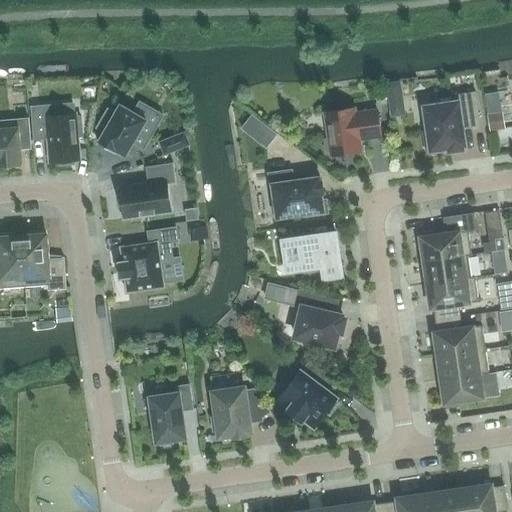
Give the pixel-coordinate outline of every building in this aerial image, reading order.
[(455,94),(456,102),(425,107),(429,131),(424,131),(427,153),(442,151),(441,148),(449,146),(450,150),(462,148),(461,145),(464,144),(461,128),(480,125),(475,91),(455,94)] [(126,155),(146,119),(120,104),(116,112),(113,117),(106,113),(98,127),(105,131),(99,141),(98,141),(98,142),(115,152),(116,151),(116,150),(126,155)] [(83,136),(81,115),(76,116),(76,113),(47,115),(46,105),(32,106),(35,138),(48,137),(50,162),(55,161),(56,165),(75,163),(74,159),(80,159),(78,137),(83,136)] [(328,138),(324,139),(326,152),(330,151),(331,156),(361,151),(360,139),(381,136),(378,109),(356,112),(355,108),(325,112),(328,138)] [(490,131),(505,129),(503,112),(487,114),(490,131)] [(29,117),(0,119),(0,165),(21,164),(19,149),(31,148),(29,117)] [(189,144),(184,132),(160,142),(165,154),(189,144)] [(120,186),(125,218),(171,211),(167,184),(176,182),(173,162),(145,166),(148,182),(120,186)] [(274,186),(276,199),(272,199),(273,213),(303,208),(304,216),(328,213),(326,198),(320,199),(320,193),(323,193),(322,181),(318,181),(317,179),(294,182),(292,169),(268,173),(270,186),(274,186)] [(435,230),(420,232),(424,254),(426,254),(427,259),(425,260),(425,261),(469,254),(469,255),(472,255),(468,230),(476,229),(474,212),(446,216),(449,233),(435,235),(435,230)] [(178,240),(176,227),(148,231),(150,243),(123,247),(121,247),(121,249),(122,249),(124,262),(121,262),(118,262),(119,264),(121,275),(120,275),(121,277),(123,277),(126,276),(128,289),(127,289),(128,291),(130,291),(130,290),(162,286),(164,286),(164,284),(163,284),(163,283),(160,262),(173,260),(170,242),(178,240)] [(25,285),(48,284),(48,288),(66,287),(64,257),(47,258),(46,232),(31,233),(32,236),(22,237),(25,285)] [(336,232),(282,239),(286,266),(305,263),(308,258),(320,261),(322,269),(323,278),(343,275),(336,232)] [(0,287),(25,285),(22,237),(12,237),(12,234),(0,234),(0,287)] [(495,239),(497,250),(505,249),(503,238),(495,239)] [(505,250),(492,252),(494,263),(506,261),(505,250)] [(469,254),(425,261),(427,277),(429,277),(430,284),(472,278),(472,277),(469,255),(469,254)] [(431,290),(429,291),(432,308),(434,308),(435,320),(462,316),(460,304),(469,302),(479,301),(475,276),(472,277),(472,278),(430,284),(431,290)] [(281,301),(284,287),(269,283),(265,297),(281,301)] [(303,307),(296,336),(317,341),(315,347),(336,352),(340,337),(337,336),(338,330),(342,331),(345,318),(335,316),(338,300),(299,291),(296,306),(303,307)] [(511,298),(500,300),(502,309),(511,307),(511,298)] [(437,332),(435,332),(437,349),(439,349),(440,355),(486,349),(482,325),(463,328),(462,316),(435,320),(437,332)] [(442,362),(439,363),(442,379),(480,374),(480,375),(489,373),(486,349),(440,355),(442,362)] [(286,390),(279,399),(290,408),(288,410),(302,420),(303,418),(314,426),(326,411),(330,415),(341,401),(324,388),(331,379),(309,363),(302,372),(301,371),(298,374),(295,371),(283,387),(286,390)] [(480,374),(442,379),(442,380),(444,380),(445,386),(443,386),(446,408),(460,406),(459,401),(483,398),(480,375),(480,374)] [(173,443),(173,439),(185,437),(181,411),(193,409),(190,384),(176,386),(177,394),(151,398),(157,441),(160,440),(161,445),(173,443)] [(249,421),(262,419),(262,417),(270,411),(255,388),(244,390),(244,388),(214,392),(217,416),(211,416),(213,431),(219,430),(220,436),(234,434),(234,438),(247,436),(247,432),(250,431),(249,421)] [(469,511),(495,511),(496,511),(508,510),(504,485),(492,487),(492,485),(474,487),(475,489),(466,490),(469,511)] [(461,489),(445,491),(448,511),(469,511),(466,490),(461,491),(461,489)] [(448,511),(445,491),(428,494),(428,496),(420,497),(422,511),(448,511)] [(397,500),(385,502),(386,511),(422,511),(420,497),(415,498),(414,496),(397,498),(397,500)] [(356,504),(356,506),(345,508),(345,511),(386,511),(385,502),(374,504),(373,502),(356,504)]
